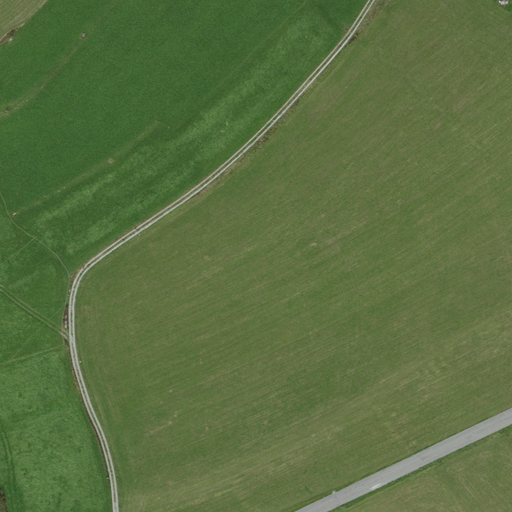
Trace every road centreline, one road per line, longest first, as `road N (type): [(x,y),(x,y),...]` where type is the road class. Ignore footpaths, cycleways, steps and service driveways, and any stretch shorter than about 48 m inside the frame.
road 1 (track): [(116,511),(110,455),(76,363),(75,282),(96,258),(226,166),(309,81),(372,0)]
road 2 (tertiary): [(310,511),(511,414)]
